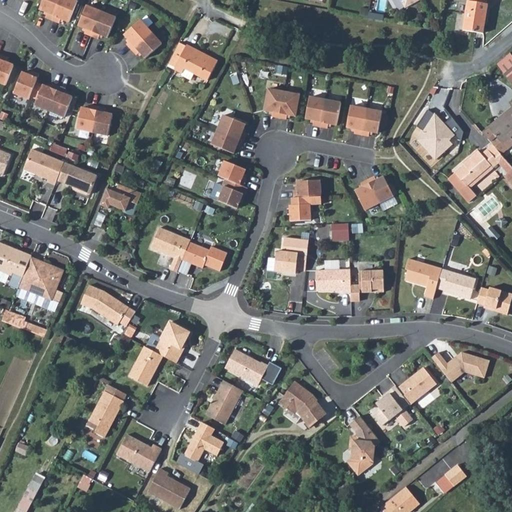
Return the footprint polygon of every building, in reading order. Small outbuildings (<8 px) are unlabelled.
[(62,0),(45,0),(40,12),(48,16),(46,20),(53,23),(62,0)] [(69,25),(78,4),(68,0),(62,0),(53,23),(60,26),(62,22),(69,25)] [(467,0),(463,24),(482,27),(487,0),(467,0)] [(92,39),(102,15),(87,9),(79,29),(86,32),(85,36),(92,39)] [(102,15),(92,39),(99,42),(100,38),(108,41),(117,21),(102,15)] [(127,47),(132,53),(152,35),(141,23),(124,38),(130,44),(127,47)] [(152,35),(132,53),(137,58),(140,55),(146,62),(162,47),(152,35)] [(181,40),(175,52),(170,60),(176,64),(185,69),(183,72),(192,77),(196,70),(209,76),(219,58),(188,42),(187,43),(181,40)] [(0,85),(6,88),(15,68),(7,65),(8,61),(2,58),(0,61),(0,85)] [(511,62),(498,75),(511,91),(511,62)] [(14,96),(29,102),(31,98),(37,85),(40,77),(32,74),(30,78),(23,75),(14,96)] [(31,98),(38,101),(44,88),(37,85),(31,98)] [(35,108),(50,114),(60,90),(53,87),(51,91),(44,88),(38,101),(35,108)] [(65,120),(73,100),(65,97),(67,93),(60,90),(50,114),(65,120)] [(279,121),(284,95),(268,92),(264,113),(271,115),(270,119),(279,121)] [(299,98),(284,95),(279,121),(287,123),(288,118),(295,120),(299,98)] [(319,130),(325,103),(309,100),(305,122),(313,124),(312,129),(319,130)] [(340,107),(325,103),(319,130),(327,132),(327,127),(336,129),(340,107)] [(511,106),(489,126),(484,130),(490,138),(495,134),(502,142),(511,133),(511,106)] [(93,135),(98,110),(91,108),(90,112),(82,110),(77,132),(93,135)] [(106,112),(98,110),(93,135),(108,139),(113,117),(105,116),(106,112)] [(366,113),(350,110),(346,131),(354,133),(353,137),(361,139),(366,113)] [(377,137),(381,116),(366,113),(361,139),(368,140),(369,136),(377,137)] [(245,127),(223,118),(217,133),(243,143),(246,137),(242,135),(245,127)] [(217,133),(211,147),(233,156),(236,148),(240,150),(243,143),(217,133)] [(511,133),(502,142),(507,148),(511,143),(511,133)] [(511,162),(497,145),(492,149),(505,162),(511,170),(511,162)] [(499,168),(505,162),(492,149),(487,154),(484,150),(470,162),(471,163),(454,178),(468,195),(475,188),(473,186),(497,165),(499,168)] [(0,176),(4,178),(12,157),(0,152),(0,176)] [(32,152),(24,172),(48,183),(47,185),(55,188),(57,183),(65,165),(32,152)] [(224,164),(218,179),(225,182),(243,189),(246,182),(242,180),(245,172),(224,164)] [(65,165),(57,183),(79,192),(81,196),(87,198),(90,197),(97,179),(65,165)] [(473,186),(475,188),(499,168),(497,165),(473,186)] [(373,180),(366,183),(378,206),(392,199),(383,180),(375,183),(373,180)] [(215,186),(209,200),(236,212),(242,197),(244,198),(247,191),(243,189),(225,182),(222,189),(215,186)] [(292,193),(293,201),(306,200),(320,199),(319,183),(296,184),(297,193),(292,193)] [(354,194),(363,213),(378,206),(366,183),(360,186),(361,190),(354,194)] [(105,191),(99,208),(108,211),(113,208),(121,212),(123,214),(130,217),(132,216),(140,194),(117,186),(114,194),(105,191)] [(290,224),(310,223),(309,207),(307,207),(306,200),(293,201),(291,201),(291,208),(289,208),(290,224)] [(92,227),(99,230),(103,217),(97,215),(92,227)] [(333,222),(332,240),(350,240),(351,222),(333,222)] [(497,238),(502,233),(497,227),(492,231),(497,238)] [(169,272),(177,275),(177,274),(189,245),(190,243),(159,230),(150,251),(174,260),(169,272)] [(31,261),(32,258),(0,245),(0,273),(22,283),(31,261)] [(189,245),(177,274),(186,278),(191,266),(202,271),(204,268),(219,274),(227,256),(210,250),(209,253),(189,245)] [(304,271),(306,254),(276,251),(274,271),(295,274),(296,267),(297,267),(296,270),(304,271)] [(22,283),(19,290),(51,303),(63,274),(31,261),(22,283)] [(423,300),(432,302),(435,291),(441,272),(407,262),(404,273),(407,273),(404,283),(426,290),(423,300)] [(468,303),(474,283),(441,272),(435,291),(442,293),(442,295),(468,303)] [(341,295),(349,295),(349,288),(349,273),(314,273),(315,294),(341,294),(341,295)] [(349,295),(349,305),(358,304),(358,296),(382,295),(382,274),(357,274),(358,288),(349,288),(349,295)] [(485,286),(480,302),(488,304),(487,307),(511,314),(511,310),(511,291),(494,286),(493,289),(485,286)] [(119,325),(126,330),(129,325),(135,315),(128,310),(127,312),(116,304),(117,303),(103,294),(89,288),(81,307),(92,312),(117,328),(119,325)] [(151,336),(144,350),(162,359),(175,366),(182,353),(180,352),(189,336),(169,325),(160,341),(151,336)] [(236,348),(226,367),(259,385),(263,377),(274,383),(283,367),(271,361),(269,365),(262,361),(261,363),(253,359),(254,358),(236,348)] [(146,389),(162,359),(144,350),(143,349),(127,379),(146,389)] [(440,351),(433,357),(453,382),(466,371),(485,378),(491,360),(463,351),(448,363),(440,351)] [(421,370),(395,391),(407,407),(408,408),(435,387),(421,370)] [(244,390),(226,380),(212,406),(211,405),(206,414),(225,424),(244,390)] [(299,410),(311,425),(327,413),(320,404),(318,405),(314,401),(317,398),(314,394),(296,381),(281,401),(289,407),(291,404),(299,410)] [(107,387),(85,428),(92,432),(93,436),(103,441),(122,405),(122,404),(126,397),(107,387)] [(395,391),(394,390),(386,396),(387,397),(374,407),(379,412),(372,418),(380,429),(396,416),(405,426),(414,418),(408,408),(407,407),(395,391)] [(382,441),(361,415),(351,423),(359,433),(358,437),(356,436),(352,457),(347,460),(358,474),(373,462),(376,446),(382,441)] [(200,425),(197,432),(210,439),(214,432),(200,425)] [(214,434),(224,440),(227,434),(217,429),(214,434)] [(210,439),(197,432),(183,458),(196,465),(203,452),(216,459),(223,446),(210,439)] [(115,458),(148,476),(160,453),(151,448),(150,451),(125,438),(115,458)] [(458,464),(445,474),(454,486),(467,476),(458,464)] [(167,477),(158,472),(146,496),(176,511),(178,511),(189,493),(166,480),(167,477)] [(404,489),(379,510),(380,511),(411,511),(419,507),(404,489)] [(14,511),(25,511),(30,503),(22,499),(14,511)]
